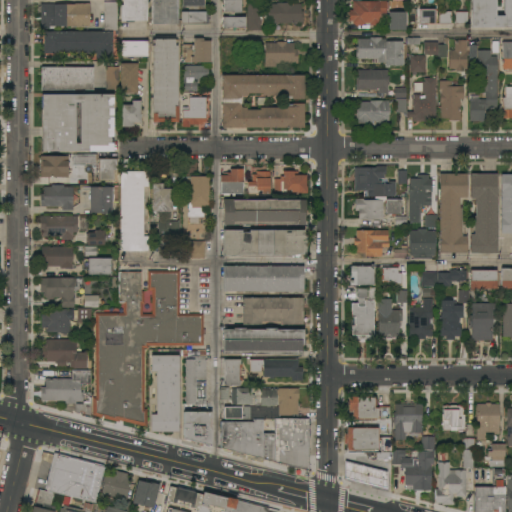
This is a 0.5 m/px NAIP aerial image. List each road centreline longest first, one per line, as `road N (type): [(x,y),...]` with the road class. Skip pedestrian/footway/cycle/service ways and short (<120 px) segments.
road 1 (residential): [(8,511),(24,442),(19,0)]
road 2 (tertiary): [(327,503),(330,0)]
road 3 (residential): [(214,475),(215,0)]
road 4 (residential): [(128,150),(511,151)]
road 5 (secondary): [(24,425),(327,503)]
road 6 (residential): [(328,375),(511,375)]
